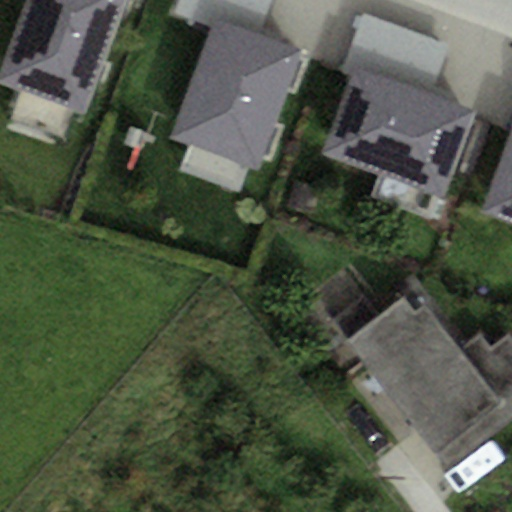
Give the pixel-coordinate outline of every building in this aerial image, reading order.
[(0,88),(84,117),(124,0),(26,0),(0,76),(0,88)] [(179,0),(174,15),(208,28),(214,10),(260,26),(269,0),(179,0)] [(256,170),(301,41),(260,26),(214,10),(208,28),(169,140),(256,170)] [(340,73),(353,77),(356,69),(429,95),(447,46),(361,16),(340,73)] [(429,95),(356,69),(353,77),(324,156),(444,199),(476,112),(429,95)] [(511,126),(511,127),(480,212),(511,223),(511,126)] [(479,335),(459,349),(415,291),(347,341),(446,473),(511,424),(511,339),(510,336),(490,351),(479,335)]
